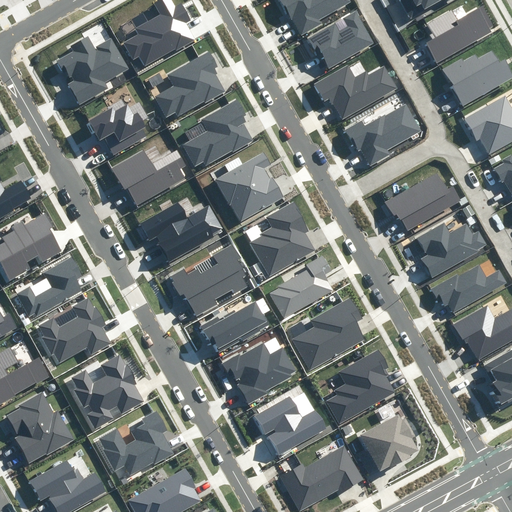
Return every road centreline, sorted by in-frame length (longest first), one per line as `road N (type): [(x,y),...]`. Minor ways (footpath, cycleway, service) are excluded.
road 1 (residential): [(0,53),(259,511)]
road 2 (residential): [(334,200),(490,474)]
road 3 (residential): [(221,0),(334,200)]
road 4 (residential): [(434,143),(437,121),(369,0)]
road 5 (residential): [(511,255),(451,150),(434,143)]
